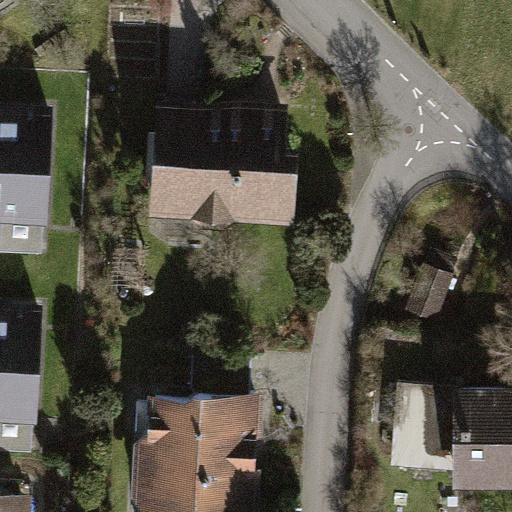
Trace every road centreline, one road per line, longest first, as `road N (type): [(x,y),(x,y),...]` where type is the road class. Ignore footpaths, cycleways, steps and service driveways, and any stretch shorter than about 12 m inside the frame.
road 1 (residential): [(444,120),(364,239),(339,314),(325,511)]
road 2 (residential): [(326,0),(444,120)]
